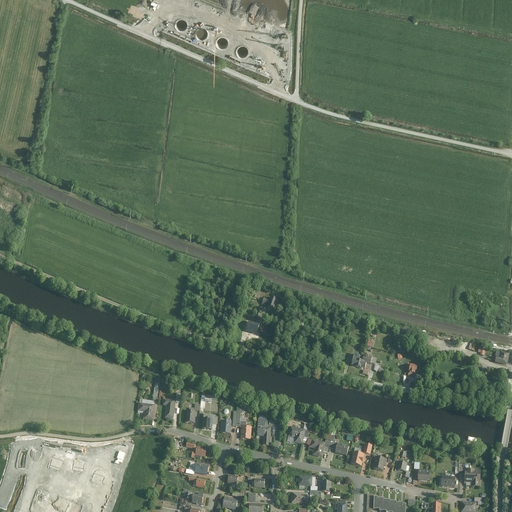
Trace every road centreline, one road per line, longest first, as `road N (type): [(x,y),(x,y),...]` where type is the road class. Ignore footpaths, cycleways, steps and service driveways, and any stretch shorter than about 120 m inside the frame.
road 1 (unclassified): [(65,0),(309,107),(511,153)]
road 2 (residential): [(511,380),(425,392),(215,340)]
road 3 (track): [(215,340),(0,254)]
road 4 (unclassified): [(0,435),(87,439),(158,430),(224,448)]
